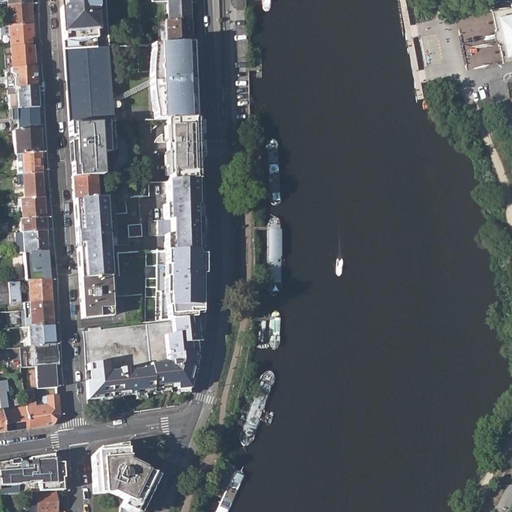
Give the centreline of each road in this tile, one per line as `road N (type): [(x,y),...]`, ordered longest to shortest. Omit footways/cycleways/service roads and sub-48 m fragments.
road 1 (residential): [(44,0),(73,436)]
road 2 (residential): [(208,0),(219,302),(192,421)]
road 3 (residential): [(192,421),(73,436)]
